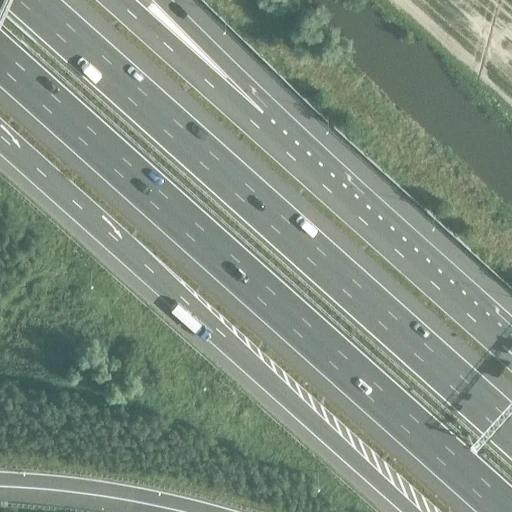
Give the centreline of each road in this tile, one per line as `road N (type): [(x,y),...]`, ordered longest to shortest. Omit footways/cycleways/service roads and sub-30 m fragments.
road 1 (motorway): [(0,59),(507,511)]
road 2 (motorway): [(511,441),(20,0)]
road 3 (motorway): [(0,144),(415,511)]
road 4 (motorway): [(511,351),(259,122)]
road 5 (motorway): [(0,479),(130,492),(219,511)]
road 6 (motorway): [(259,122),(121,0)]
road 7 (motorway): [(259,122),(156,0)]
